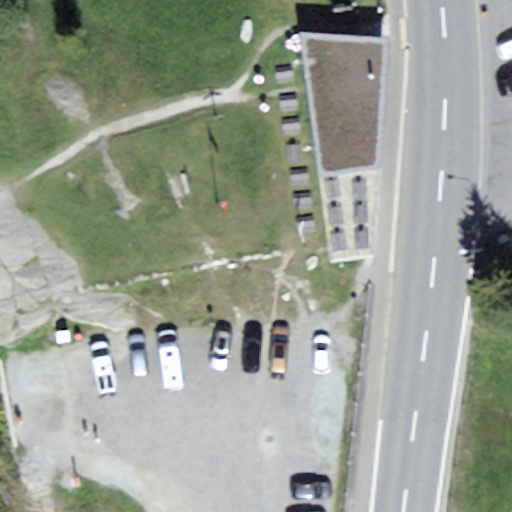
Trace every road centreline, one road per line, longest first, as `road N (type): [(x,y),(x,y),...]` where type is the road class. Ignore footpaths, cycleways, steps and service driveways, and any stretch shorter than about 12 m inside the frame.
road 1 (track): [(197,330),(139,319),(120,293),(83,294),(72,260),(14,209),(13,192),(95,139),(230,102),(277,33),(306,26),(438,38)]
road 2 (primary): [(403,511),(440,199),(435,0)]
